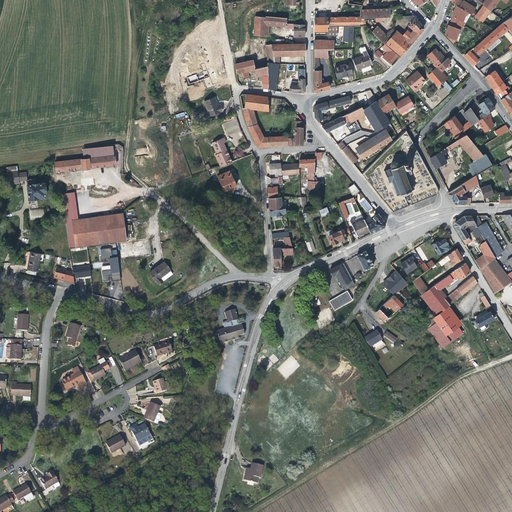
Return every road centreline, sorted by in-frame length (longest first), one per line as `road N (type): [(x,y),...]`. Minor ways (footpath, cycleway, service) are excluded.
road 1 (tertiary): [(211,511),(251,344),(273,292),(287,281)]
road 2 (residential): [(55,292),(150,313),(225,277),(268,276)]
road 3 (residential): [(451,210),(414,140),(476,77)]
road 4 (residential): [(429,27),(388,76),(307,101)]
road 5 (residential): [(258,150),(245,135),(233,88),(307,101)]
road 6 (residential): [(511,334),(440,212)]
road 7 (residential): [(44,419),(55,292)]
road 8 (residential): [(268,276),(258,150)]
road 9 (tertiary): [(287,281),(396,227)]
